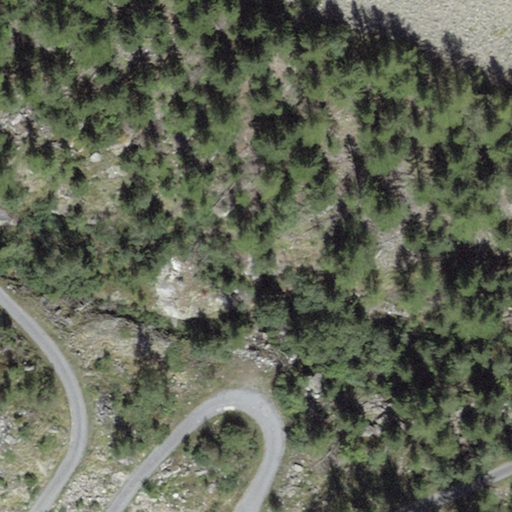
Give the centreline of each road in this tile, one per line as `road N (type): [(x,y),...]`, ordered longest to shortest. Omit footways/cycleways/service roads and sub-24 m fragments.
road 1 (track): [(255,511),(279,457),(278,429),(266,414),(240,408),(214,411),(160,460),(120,511)]
road 2 (track): [(44,511),(81,453),(85,416),(54,347),(0,291)]
